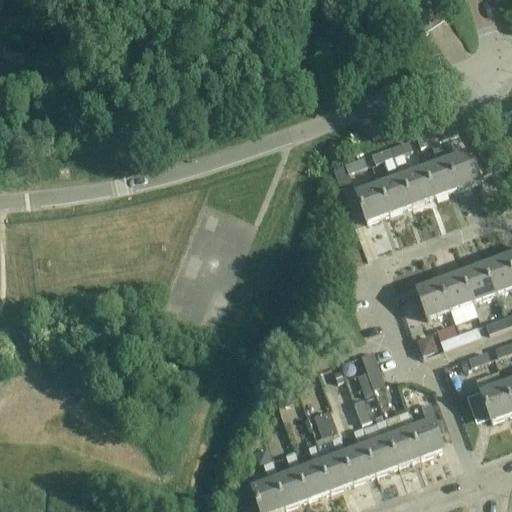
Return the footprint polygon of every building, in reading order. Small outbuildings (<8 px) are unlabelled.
[(369,133),(372,143),(382,139),(378,130),(369,133)] [(453,130),(435,137),(438,146),(457,139),(453,130)] [(435,137),(416,143),(420,152),(438,146),(435,137)] [(408,146),(390,153),(393,162),(412,155),(408,146)] [(390,153),(371,160),(374,169),(393,162),(390,153)] [(434,158),(437,167),(423,173),(434,203),(457,195),(445,164),(446,164),(443,155),(434,158)] [(469,156),(446,164),(445,164),(457,195),(480,186),(469,156)] [(363,163),(344,170),(348,179),(349,179),(366,172),(363,163)] [(352,188),(349,179),(348,179),(344,170),(333,174),(339,193),(352,188)] [(392,184),(378,189),(389,220),(412,212),(400,181),(401,181),(398,172),(388,175),(392,184)] [(423,173),(401,181),(400,181),(412,212),(434,203),(423,173)] [(366,229),(389,220),(378,189),(376,181),(367,184),(370,192),(354,198),(366,229)] [(511,278),(506,262),(483,270),(494,300),(511,293),(511,278)] [(483,270),(461,278),(472,308),(494,300),(483,270)] [(461,278),(439,287),(449,316),(472,308),(461,278)] [(222,315),(236,319),(246,286),(232,282),(222,315)] [(426,325),(428,324),(449,316),(439,287),(415,295),(426,325)] [(511,320),(503,324),(507,332),(511,330),(511,320)] [(503,324),(485,330),(488,339),(507,332),(503,324)] [(477,333),(458,340),(461,349),(480,342),(477,333)] [(458,340),(440,347),(443,356),(461,349),(458,340)] [(511,347),(494,355),(498,364),(511,358),(511,347)] [(486,358),(468,365),(460,367),(463,376),(471,374),(490,367),(486,358)] [(388,380),(375,381),(378,418),(392,417),(388,380)] [(303,384),(294,387),(298,398),(307,394),(303,384)] [(511,385),(502,389),(511,414),(511,385)] [(490,427),(511,419),(511,414),(502,389),(479,398),(490,427)] [(353,408),(361,430),(371,426),(363,404),(353,408)] [(427,428),(413,433),(410,434),(421,464),(444,456),(433,427),(436,426),(430,409),(421,413),(427,428)] [(329,416),(314,422),(322,445),(338,439),(329,416)] [(404,436),(390,441),(387,442),(398,472),(421,464),(410,434),(413,433),(407,417),(398,421),(404,436)] [(381,444),(368,449),(368,450),(364,451),(376,481),(398,472),(387,442),(390,441),(384,426),(376,429),(381,444)] [(359,453),(345,458),(342,459),(353,489),(376,481),(364,451),(368,450),(368,449),(362,434),(353,437),(359,453)] [(336,461),(323,466),(319,467),(330,498),(353,489),(342,459),(345,458),(339,442),(331,446),(336,461)] [(308,506),(330,498),(319,467),(323,466),(317,451),(308,454),(313,469),(300,474),(300,475),(297,476),(308,506)] [(284,511),(291,511),(308,506),(297,476),(300,475),(300,474),(294,459),(285,462),(291,478),(277,483),(274,484),(284,511)] [(257,511),(284,511),(274,484),(277,483),(271,468),(262,471),(268,486),(251,493),(257,511)]
